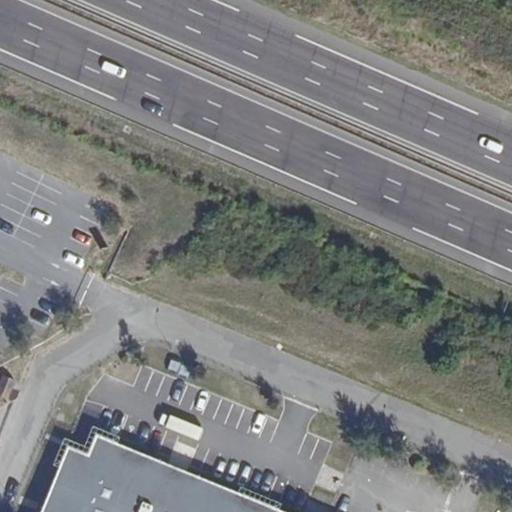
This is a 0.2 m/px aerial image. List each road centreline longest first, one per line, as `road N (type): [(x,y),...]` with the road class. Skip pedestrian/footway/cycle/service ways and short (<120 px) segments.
road 1 (residential): [(511,464),(147,320),(51,365),(0,486)]
road 2 (motorway): [(0,21),(511,243)]
road 3 (motorway): [(511,153),(157,0)]
